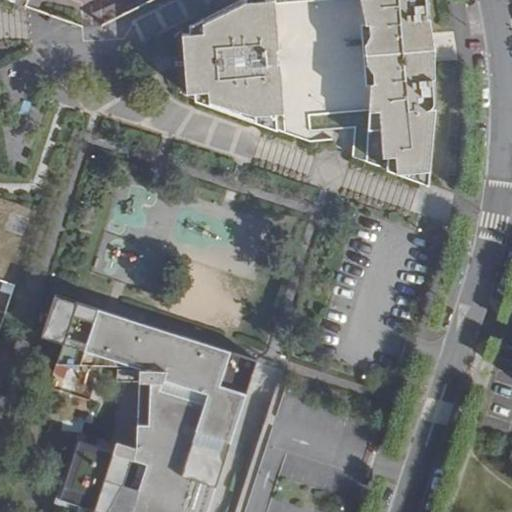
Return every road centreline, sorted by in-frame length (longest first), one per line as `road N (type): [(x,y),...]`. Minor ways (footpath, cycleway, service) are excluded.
road 1 (tertiary): [(502,132),(494,222),(405,511)]
road 2 (tertiary): [(493,0),(502,132)]
